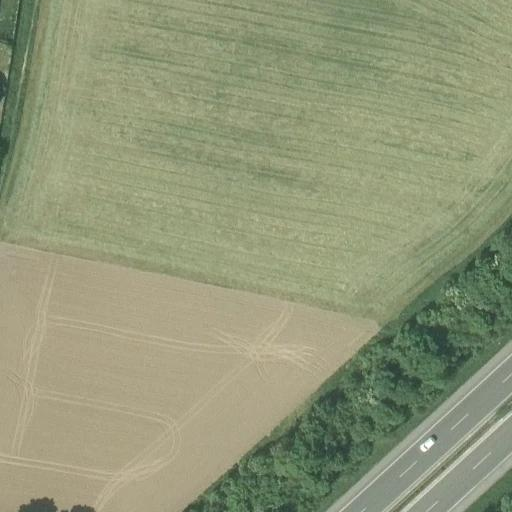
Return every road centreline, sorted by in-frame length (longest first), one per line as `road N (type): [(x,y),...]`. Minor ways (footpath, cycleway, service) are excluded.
road 1 (motorway): [(511,379),(365,511)]
road 2 (track): [(29,0),(0,184)]
